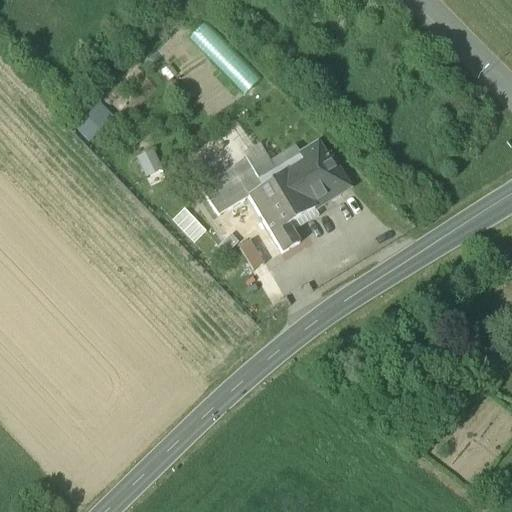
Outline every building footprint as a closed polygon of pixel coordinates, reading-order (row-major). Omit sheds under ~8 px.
[(323,161),(314,147),(298,157),(303,166),(288,174),(311,211),(345,191),(326,159),(323,161)] [(151,150),(136,156),(144,176),(160,169),(151,150)] [(298,157),(271,173),(275,181),(260,190),(246,198),(247,199),(268,237),(285,227),(311,211),(288,174),(303,166),(298,157)] [(244,162),(199,191),(216,217),(247,199),(246,198),(260,190),(256,182),(244,162)] [(271,173),(256,182),(260,190),(275,181),(271,173)] [(285,227),(268,237),(279,255),(296,245),(285,227)] [(248,245),(237,251),(250,273),(260,267),(248,245)] [(511,337),(503,349),(504,350),(505,348),(511,353),(511,337)]
